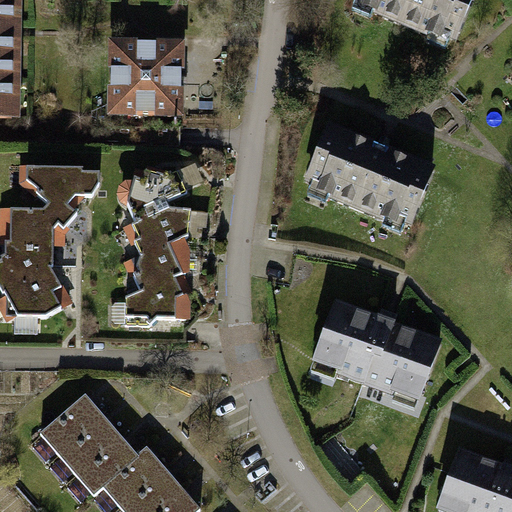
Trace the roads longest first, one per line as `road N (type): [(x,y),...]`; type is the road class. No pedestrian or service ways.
road 1 (residential): [(274,0),(239,253),(243,354)]
road 2 (residential): [(0,358),(243,354)]
road 3 (residential): [(243,354),(266,425),(326,511)]
